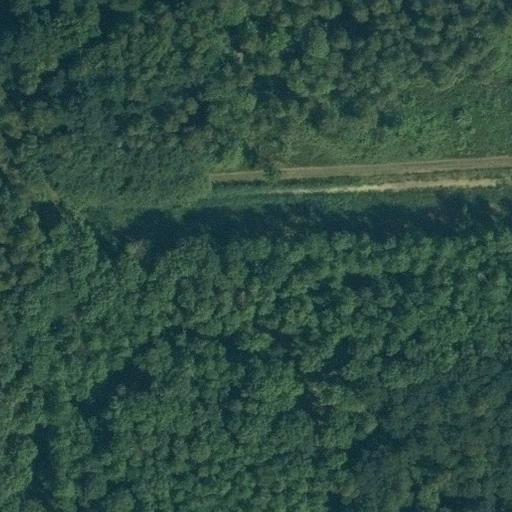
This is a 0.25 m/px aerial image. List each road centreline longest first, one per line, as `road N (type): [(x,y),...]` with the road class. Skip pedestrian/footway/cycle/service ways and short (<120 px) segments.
road 1 (track): [(511,162),(61,179)]
road 2 (track): [(61,179),(43,208),(66,511)]
road 3 (track): [(316,0),(132,106),(61,179)]
road 4 (track): [(61,179),(51,138),(67,89),(127,9),(118,0)]
